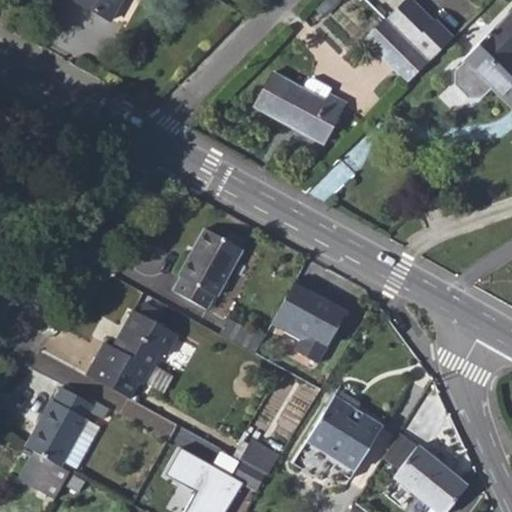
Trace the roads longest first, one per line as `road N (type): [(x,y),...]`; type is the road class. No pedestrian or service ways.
road 1 (secondary): [(174,155),(473,314)]
road 2 (residential): [(0,326),(174,155)]
road 3 (residential): [(154,142),(284,0)]
road 4 (residential): [(473,314),(459,366),(511,490)]
road 5 (secondary): [(0,60),(154,142)]
